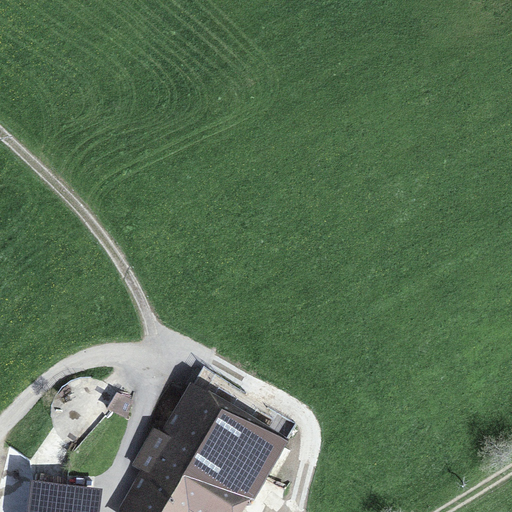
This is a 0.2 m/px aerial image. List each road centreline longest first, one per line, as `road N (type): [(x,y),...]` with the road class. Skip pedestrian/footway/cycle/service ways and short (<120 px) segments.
road 1 (track): [(152,349),(140,298),(121,266),(0,134)]
road 2 (track): [(152,349),(211,357),(286,397),(310,438),(303,511)]
